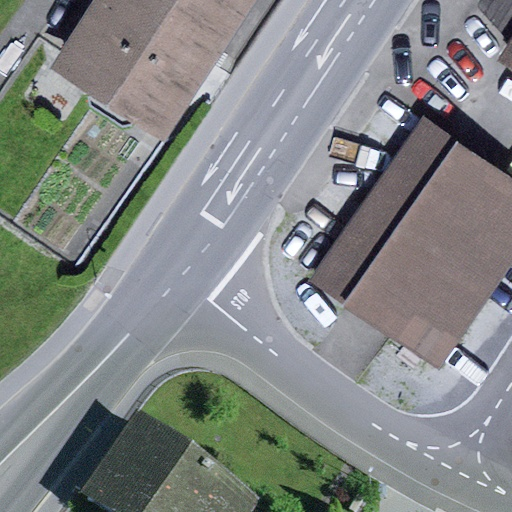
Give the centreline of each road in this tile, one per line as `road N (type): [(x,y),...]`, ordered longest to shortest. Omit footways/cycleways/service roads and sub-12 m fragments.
road 1 (residential): [(164,275),(362,435),(448,473)]
road 2 (primary): [(352,0),(164,275)]
road 3 (primary): [(164,275),(0,495)]
